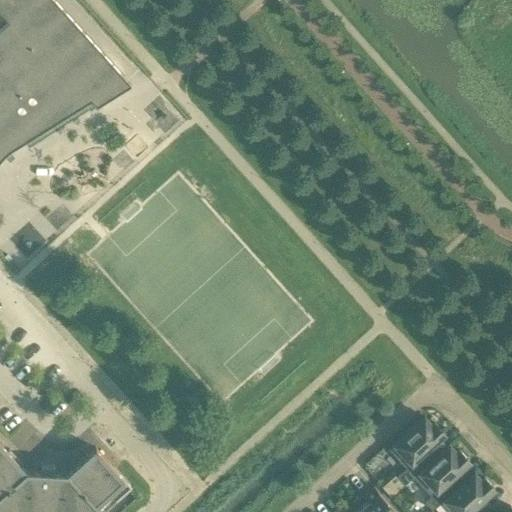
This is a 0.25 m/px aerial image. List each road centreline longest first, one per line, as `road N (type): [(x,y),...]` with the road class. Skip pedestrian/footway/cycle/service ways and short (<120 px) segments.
road 1 (residential): [(154,511),(177,491),(0,281)]
road 2 (residential): [(511,469),(439,388),(298,511)]
